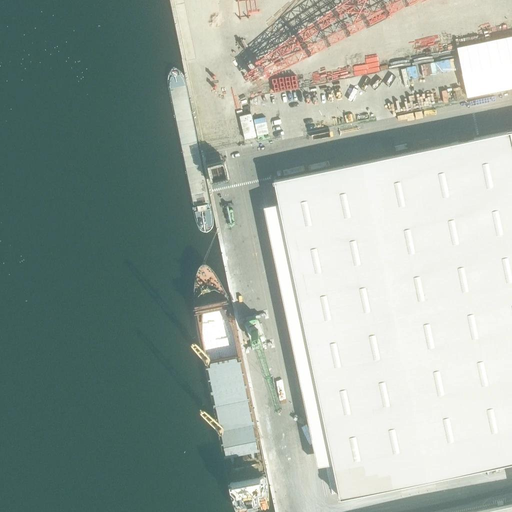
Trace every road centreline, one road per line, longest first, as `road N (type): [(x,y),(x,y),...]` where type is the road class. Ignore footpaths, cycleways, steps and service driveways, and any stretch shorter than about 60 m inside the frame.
road 1 (unknown): [(309,511),(251,202),(257,169),(285,156),(511,107)]
road 2 (unknown): [(511,21),(269,53),(240,38),(211,0)]
road 3 (unknown): [(511,486),(389,511)]
